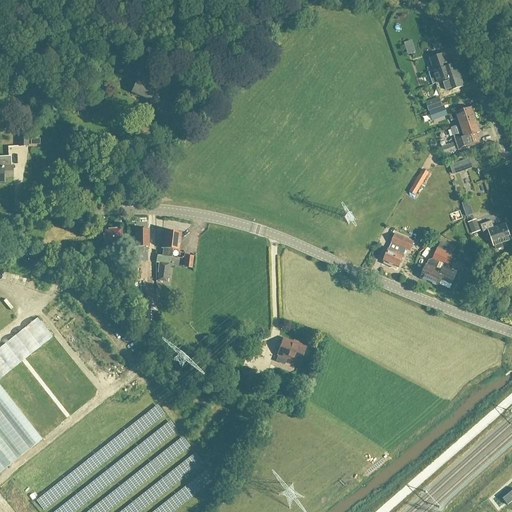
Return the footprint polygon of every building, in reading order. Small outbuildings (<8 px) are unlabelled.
[(434,71),(428,73),(433,85),(433,84),(438,83),(438,81),(460,74),(456,64),(448,67),(446,63),(447,62),(444,53),(429,58),(432,67),(434,67),(436,71),(434,71)] [(151,100),(157,86),(165,89),(169,79),(161,75),(158,82),(150,78),(151,77),(140,72),(131,92),(151,100)] [(460,74),(438,81),(438,83),(443,97),(460,91),(459,88),(464,86),(460,74)] [(429,111),(442,106),(441,104),(439,98),(426,103),(429,111)] [(432,121),(448,116),(445,108),(449,107),(448,105),(429,112),(432,121)] [(475,119),(471,107),(454,112),(448,115),(450,121),(457,119),(459,124),(475,119)] [(479,131),(475,119),(459,124),(452,127),(456,138),(460,149),(481,142),(477,132),(479,131)] [(27,146),(27,130),(18,129),(18,147),(27,146)] [(454,143),(442,147),(443,153),(444,154),(456,150),(454,143)] [(13,176),(12,166),(0,166),(0,180),(4,181),(4,176),(13,176)] [(423,169),(410,192),(415,195),(429,172),(423,169)] [(372,220),(385,227),(393,212),(380,205),(372,220)] [(460,210),(450,214),(453,221),(462,218),(460,210)] [(476,220),(468,223),(472,234),(480,231),(476,220)] [(511,240),(505,224),(494,228),(492,222),(481,226),(486,241),(491,239),(494,246),(495,245),(496,250),(503,247),(502,244),(511,240)] [(365,241),(360,240),(357,251),(371,256),(380,230),(370,227),(365,241)] [(121,245),(120,229),(103,230),(104,246),(114,246),(115,257),(130,256),(130,247),(129,247),(128,245),(121,245)] [(148,247),(148,229),(135,229),(135,247),(132,247),(132,254),(143,254),(143,251),(147,251),(147,247),(148,247)] [(178,251),(180,233),(164,231),(161,249),(162,249),(162,257),(171,258),(172,250),(178,251)] [(403,255),(406,249),(409,251),(413,242),(395,234),(391,243),(389,249),(388,249),(383,261),(385,262),(384,263),(396,269),(397,267),(398,268),(403,255)] [(446,268),(452,254),(455,247),(440,241),(432,259),(428,261),(426,265),(421,277),(432,282),(432,284),(436,285),(437,284),(438,285),(441,280),(452,284),(457,272),(446,268)] [(167,282),(169,264),(155,262),(156,272),(158,273),(157,281),(167,282)] [(156,307),(147,307),(147,326),(156,326),(156,307)] [(38,318),(0,347),(0,378),(52,336),(38,318)] [(63,335),(103,390),(127,373),(114,355),(101,363),(96,356),(91,360),(86,352),(84,354),(78,346),(75,348),(65,334),(63,335)] [(300,363),(305,347),(283,339),(277,355),(278,355),(276,361),(284,365),(287,359),(300,363)] [(264,378),(249,373),(244,386),(245,387),(243,393),(255,397),(257,391),(259,392),(264,378)] [(0,384),(0,470),(42,437),(0,384)] [(203,416),(187,429),(196,441),(212,428),(203,416)] [(498,471),(511,461),(511,446),(499,456),(502,460),(494,466),(498,471)] [(507,505),(511,501),(511,490),(502,498),(505,502),(506,503),(507,504),(507,505)]
